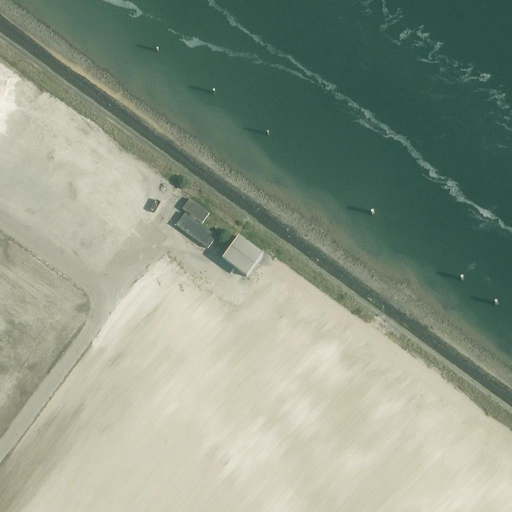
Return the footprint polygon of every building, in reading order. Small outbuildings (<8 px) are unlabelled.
[(40,116),(56,120),(60,107),(44,103),(40,116)] [(107,131),(98,140),(106,148),(116,139),(107,131)] [(92,201),(126,224),(138,206),(105,183),(92,201)] [(201,224),(208,214),(188,200),(181,209),(191,217),(190,217),(185,213),(176,226),(206,248),(216,236),(195,221),(196,220),(201,224)] [(86,243),(97,230),(88,224),(77,237),(86,243)] [(245,276),(262,254),(236,235),(219,258),(245,276)] [(388,363),(389,364),(392,361),(380,350),(371,360),(381,370),(388,363)] [(352,362),(343,379),(373,395),(375,392),(371,390),(373,387),(365,383),(368,377),(371,378),(374,373),(369,371),(371,366),(360,360),(358,365),(352,362)] [(395,362),(387,373),(395,380),(404,369),(395,362)] [(437,393),(450,404),(459,394),(445,383),(437,393)] [(446,511),(464,511),(469,503),(454,496),(446,511)]
